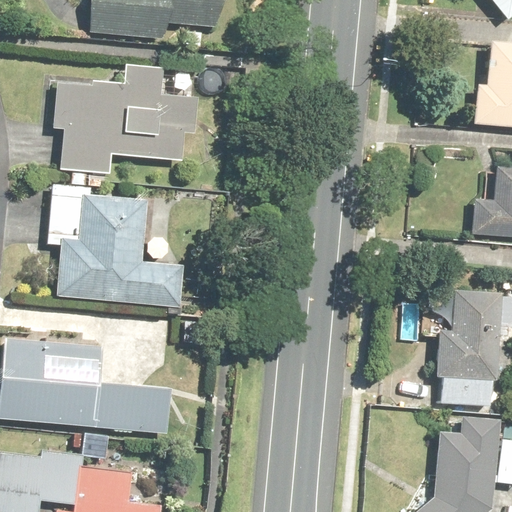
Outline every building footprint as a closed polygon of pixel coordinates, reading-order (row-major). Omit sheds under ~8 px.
[(81,0),(79,32),(156,40),(158,26),(208,31),(211,0),(81,0)] [(511,0),(479,0),(500,21),(511,8),(511,0)] [(479,88),(465,87),(463,127),(511,130),(511,46),(482,44),(479,88)] [(112,85),(45,81),(42,131),(55,132),(53,172),(102,175),(103,158),(178,163),(180,133),(186,133),(188,95),(152,93),(154,68),(114,66),(112,85)] [(486,200),(468,200),(466,236),(511,237),(511,149),(506,149),(506,169),(487,168),(486,200)] [(84,186),(43,184),(39,247),(50,248),(47,301),(172,309),(175,271),(136,268),(138,238),(168,240),(171,189),(135,186),(134,203),(83,199),(84,186)] [(444,333),(428,332),(426,379),(435,380),(433,405),(476,407),(478,381),(484,382),(486,342),(495,342),(495,330),(508,331),(509,299),(446,296),(444,333)] [(91,350),(0,343),(0,423),(160,434),(163,392),(89,386),(91,350)] [(452,433),(432,432),(425,498),(410,511),(482,511),(490,422),(453,419),(452,433)] [(102,438),(76,435),(74,458),(100,460),(102,438)] [(511,467),(511,441),(493,440),(488,484),(510,487),(511,467)] [(34,457),(0,453),(0,511),(33,511),(35,506),(49,508),(48,511),(149,511),(151,505),(119,501),(122,473),(70,466),(71,456),(34,451),(34,457)]
